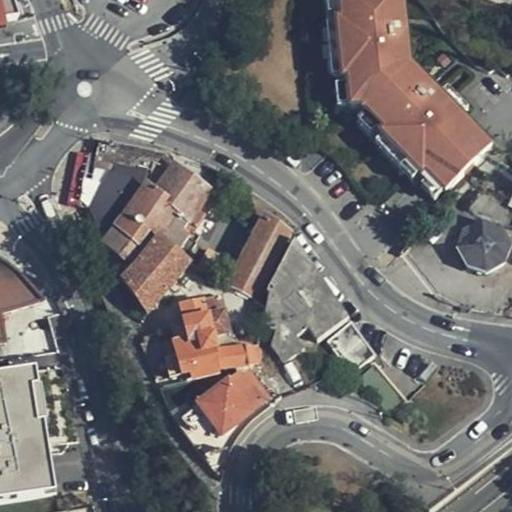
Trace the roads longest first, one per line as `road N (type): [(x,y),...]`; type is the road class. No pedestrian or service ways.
road 1 (secondary): [(511,352),(388,308),(286,188),(204,139),(108,102)]
road 2 (secondary): [(511,407),(433,474),(354,432),(327,425),(279,432),(248,470),(246,511)]
road 3 (tertiary): [(134,511),(73,285)]
road 4 (residential): [(109,79),(189,42),(220,0)]
road 5 (tertiary): [(73,285),(46,213),(19,178)]
